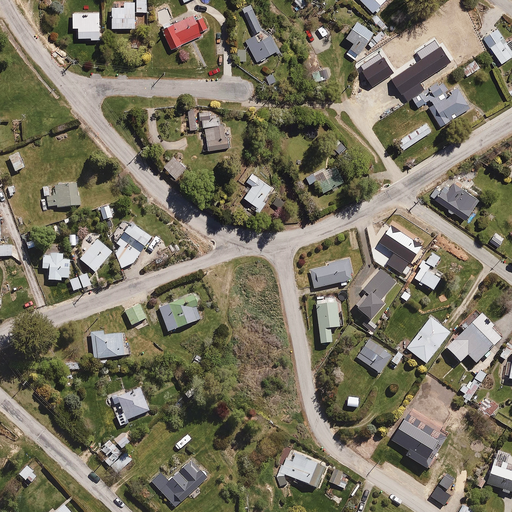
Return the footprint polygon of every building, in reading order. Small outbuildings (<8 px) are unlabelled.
[(124,8),(112,8),(112,30),(137,29),(137,13),(147,13),(147,0),(136,0),(137,2),(124,2),(124,8)] [(359,0),(373,15),(388,0),(359,0)] [(263,33),(252,9),(243,13),(255,36),(245,41),(257,65),(268,60),(268,59),(278,54),(267,31),(263,33)] [(91,41),(101,41),(100,11),(72,11),(73,29),(78,29),(79,39),(91,39),(91,41)] [(173,52),(204,35),(202,33),(210,29),(203,16),(196,20),(193,14),(162,31),(173,52)] [(357,22),(347,38),(353,43),(350,48),(348,47),(345,53),(356,61),(374,34),(357,22)] [(505,41),(495,26),(481,35),(501,65),(511,57),(511,38),(511,37),(505,41)] [(420,60),(391,79),(401,95),(403,94),(407,101),(424,90),(419,83),(451,62),(441,46),(440,47),(435,40),(416,52),(420,60)] [(247,63),(247,49),(237,49),(237,63),(247,63)] [(362,71),(372,87),(394,73),(383,57),(382,58),(379,54),(361,66),(364,70),(362,71)] [(461,68),(467,76),(480,67),(475,59),(461,68)] [(475,110),(460,86),(450,93),(444,83),(440,86),(438,83),(411,99),(417,110),(430,102),(433,106),(427,110),(440,131),(452,123),(451,121),(465,113),(466,115),(475,110)] [(213,113),(213,110),(197,112),(199,122),(202,122),(203,130),(224,127),(223,123),(221,123),(219,112),(213,113)] [(396,141),(403,151),(433,131),(427,122),(396,141)] [(226,127),(203,130),(207,153),(232,150),(229,135),(227,135),(226,127)] [(338,139),(331,145),(340,154),(346,148),(338,139)] [(19,152),(8,156),(15,173),(26,168),(19,152)] [(176,159),(167,169),(177,179),(186,169),(176,159)] [(317,181),(324,194),(346,183),(336,163),(306,178),(310,185),(317,181)] [(252,190),(244,203),(262,215),(277,192),(250,175),(244,184),(252,190)] [(77,191),(77,181),(58,182),(58,184),(53,184),(53,189),(49,189),(48,184),(41,184),(41,190),(43,190),(43,197),(47,197),(47,206),(57,206),(57,208),(70,208),(70,207),(81,206),(80,191),(77,191)] [(429,196),(450,210),(449,211),(453,214),(453,213),(466,222),(473,212),(472,211),(479,201),(465,191),(466,189),(454,181),(449,188),(441,183),(437,189),(435,188),(429,196)] [(9,197),(14,196),(14,193),(18,193),(16,183),(7,185),(9,197)] [(114,220),(110,205),(98,209),(103,223),(114,220)] [(120,247),(114,252),(121,270),(130,266),(138,259),(153,238),(122,218),(110,234),(119,241),(117,244),(120,247)] [(59,224),(52,225),(54,234),(61,232),(59,224)] [(98,240),(80,260),(96,273),(113,253),(98,240)] [(61,249),(61,243),(52,243),(51,251),(43,250),(42,270),(49,270),(48,281),(61,282),(61,278),(69,279),(71,258),(64,258),(65,250),(61,249)] [(431,267),(435,270),(443,258),(431,250),(424,261),(422,260),(417,268),(419,270),(413,279),(417,282),(416,284),(422,288),(423,286),(433,293),(442,279),(429,270),(431,267)] [(313,288),(351,281),(350,276),(356,275),(352,258),(327,263),(327,267),(310,270),(313,288)] [(406,270),(410,263),(404,259),(400,266),(397,263),(392,269),(403,277),(408,271),(406,270)] [(379,303),(397,284),(376,266),(357,289),(367,297),(356,310),(372,323),(385,308),(379,303)] [(69,281),(73,293),(91,287),(87,275),(69,281)] [(196,290),(158,304),(166,328),(204,314),(196,290)] [(412,296),(406,290),(400,297),(406,303),(412,296)] [(339,297),(316,299),(319,345),(333,343),(332,330),(340,329),(339,315),(343,315),(342,303),(340,303),(339,297)] [(140,303),(125,308),(130,323),(146,318),(140,303)] [(494,332),(496,330),(490,324),(487,327),(484,324),(487,321),(481,315),(446,349),(461,364),(468,358),(477,367),(503,342),(494,332)] [(451,333),(430,317),(405,349),(427,365),(451,333)] [(131,357),(130,344),(125,344),(125,333),(92,335),(94,359),(131,357)] [(379,377),(391,363),(397,367),(402,361),(395,355),(394,357),(370,338),(355,357),(379,377)] [(511,350),(511,344),(507,341),(498,355),(505,360),(511,350)] [(466,380),(459,390),(465,395),(463,397),(468,401),(485,377),(478,372),(470,383),(466,380)] [(110,397),(113,405),(121,403),(122,405),(118,406),(121,417),(117,418),(121,427),(130,424),(128,420),(152,412),(143,386),(110,397)] [(442,396),(432,389),(427,396),(424,394),(404,424),(415,431),(420,424),(438,436),(450,418),(452,420),(456,414),(451,410),(452,408),(439,400),(442,396)] [(486,422),(500,405),(488,396),(474,413),(486,422)] [(125,437),(118,443),(122,449),(130,442),(125,437)] [(122,453),(109,440),(100,448),(109,457),(104,461),(110,466),(122,453)] [(327,467),(288,449),(276,475),(283,479),(286,474),(317,489),(327,467)] [(125,453),(111,466),(118,473),(132,460),(125,453)] [(511,463),(496,458),(490,475),(488,475),(484,484),(501,490),(500,493),(510,497),(511,494),(511,463)] [(200,471),(191,460),(169,480),(161,472),(150,481),(176,509),(210,478),(202,469),(200,471)] [(33,474),(34,473),(27,466),(19,476),(26,482),(28,480),(32,484),(38,478),(33,474)] [(343,476),(344,473),(335,469),(328,483),(344,490),(349,479),(343,476)] [(436,484),(428,494),(443,506),(451,496),(436,484)] [(461,502),(454,511),(473,511),(475,511),(461,502)]
